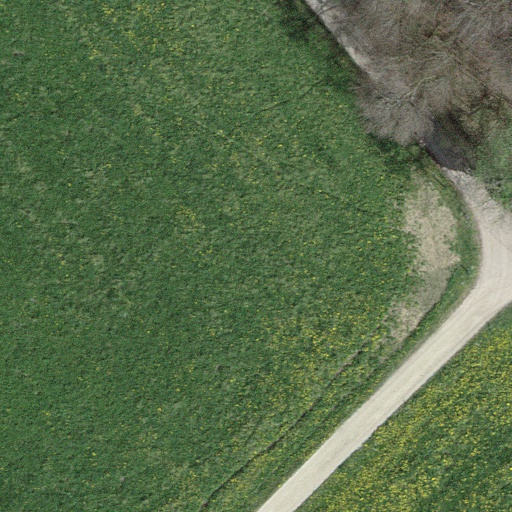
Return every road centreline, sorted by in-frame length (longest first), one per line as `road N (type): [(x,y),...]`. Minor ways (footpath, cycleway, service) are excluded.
road 1 (track): [(318,0),(511,228)]
road 2 (track): [(299,511),(511,317)]
